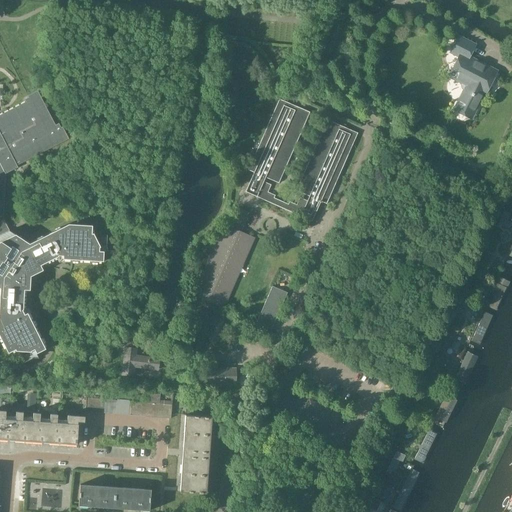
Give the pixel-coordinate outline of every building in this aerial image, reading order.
[(462,90),(452,110),(471,120),(484,96),(485,96),(498,71),(470,56),(476,45),(458,36),(449,53),(457,58),(447,77),(460,83),(460,86),(461,88),(462,90)] [(0,288),(0,336),(8,353),(15,349),(16,350),(15,350),(15,351),(31,352),(31,351),(34,349),(36,353),(45,349),(43,344),(44,344),(41,338),(40,338),(34,327),(36,326),(33,320),(31,321),(27,313),(24,314),(22,310),(23,310),(30,290),(31,276),(43,270),(41,265),(58,256),(58,255),(63,256),(63,259),(72,260),(72,261),(78,261),(78,260),(91,261),(91,262),(98,262),(98,261),(103,261),(104,251),(99,251),(99,247),(100,247),(93,233),(93,234),(92,234),(92,225),(68,224),(60,228),(60,227),(54,230),(54,231),(43,237),(42,236),(36,239),(37,240),(29,244),(15,234),(12,236),(3,218),(3,216),(5,174),(6,173),(18,167),(16,165),(68,138),(62,127),(61,127),(58,123),(55,125),(37,91),(28,96),(28,97),(24,99),(26,102),(0,115),(0,288)] [(309,113),(280,100),(248,169),(254,173),(246,193),(312,221),(321,201),(326,203),(357,134),(327,121),(297,190),(310,196),(307,201),(299,197),(296,205),(289,202),(287,204),(273,197),(274,196),(266,192),(269,185),(263,182),(266,176),(279,182),(309,113)] [(241,232),(243,228),(250,212),(238,207),(229,227),(224,224),(193,295),(224,309),(255,238),(241,232)] [(508,281),(501,277),(488,307),(496,310),(508,281)] [(287,293),(272,286),(256,322),(271,329),(287,293)] [(494,314),(485,311),(473,340),(482,344),(494,314)] [(137,355),(137,350),(138,348),(134,348),(135,342),(121,340),(120,347),(125,348),(121,376),(134,377),(135,368),(158,371),(160,358),(137,355)] [(479,356),(467,350),(454,378),(466,384),(479,356)] [(207,384),(236,385),(237,368),(207,367),(207,373),(201,373),(201,379),(207,379),(207,384)] [(456,399),(445,393),(431,422),(442,427),(456,399)] [(0,438),(77,444),(78,424),(57,422),(58,415),(51,414),(50,422),(40,421),(40,413),(34,413),(33,421),(23,420),(24,412),(16,412),(16,420),(6,419),(6,411),(0,410),(0,438)] [(185,415),(180,491),(206,493),(212,416),(185,415)] [(439,432),(430,427),(415,458),(424,463),(439,432)] [(420,472),(411,468),(391,506),(401,511),(420,472)] [(78,506),(114,508),(115,487),(80,484),(78,506)] [(151,489),(115,487),(114,508),(149,511),(151,489)]
